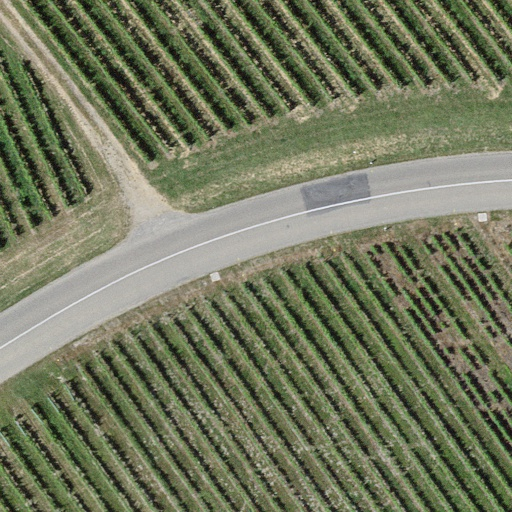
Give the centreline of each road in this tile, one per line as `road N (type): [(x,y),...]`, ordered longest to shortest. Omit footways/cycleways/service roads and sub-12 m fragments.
road 1 (tertiary): [(0,354),(172,256),(282,219),(511,181)]
road 2 (track): [(172,256),(142,195),(0,5)]
